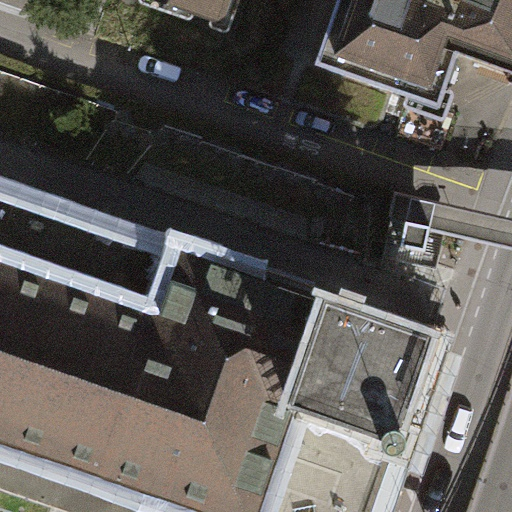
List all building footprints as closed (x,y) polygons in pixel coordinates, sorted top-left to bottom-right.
[(157,0),(211,18),(217,0),(157,0)] [(430,108),(451,54),(434,47),(439,28),(437,0),(331,0),(308,59),(430,108)] [(511,77),(511,0),(437,0),(439,28),(434,47),(451,54),(511,77)] [(371,511),(439,317),(0,165),(0,466),(132,511),(371,511)] [(132,511),(0,466),(0,511),(132,511)]
